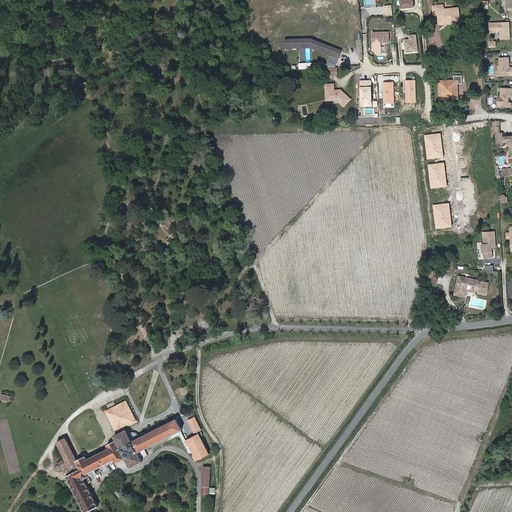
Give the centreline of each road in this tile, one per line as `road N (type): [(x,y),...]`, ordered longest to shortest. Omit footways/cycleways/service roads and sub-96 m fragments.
road 1 (track): [(432,330),(274,326),(167,357),(79,410),(10,511)]
road 2 (track): [(278,511),(401,341),(276,336),(199,356)]
road 3 (unclassified): [(289,511),(429,331),(511,322)]
road 4 (unknown): [(511,114),(434,118),(420,66),(368,67),(346,77)]
road 5 (residential): [(197,511),(195,467),(171,447),(135,472),(99,474),(103,499)]
road 6 (track): [(0,258),(79,410)]
road 7 (track): [(195,347),(197,406),(220,448),(217,511)]
road 8 (track): [(199,358),(323,448)]
